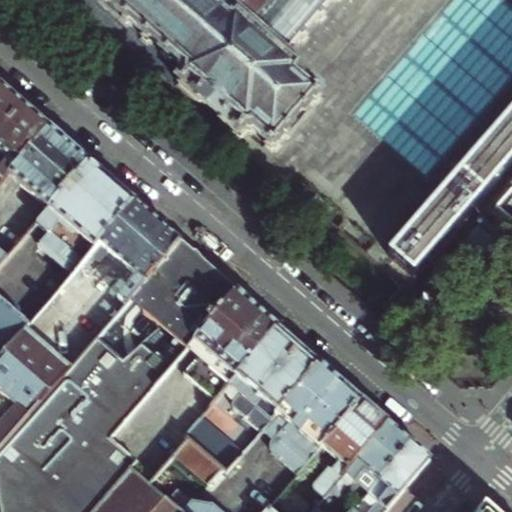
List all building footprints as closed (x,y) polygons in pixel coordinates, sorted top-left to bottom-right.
[(98,0),(100,1),(97,4),(106,11),(108,9),(120,19),(118,22),(127,30),(130,27),(141,37),(139,40),(148,47),(150,45),(161,55),(159,57),(168,65),(170,62),(182,73),(180,75),(183,78),(177,85),(201,106),(202,105),(219,119),(218,120),(242,142),(248,136),(250,138),(254,134),(266,145),(264,147),(272,154),(274,152),(277,154),(284,146),(282,144),(286,140),(288,141),(296,133),(294,131),(304,119),(306,121),(313,112),(311,111),(316,106),(318,108),(325,99),(322,96),(325,94),(318,88),(316,91),(314,88),(317,85),(319,87),(393,0),(98,0)] [(0,139),(25,110),(14,100),(1,89),(0,89),(0,139)] [(25,110),(0,139),(0,155),(8,162),(0,171),(0,190),(10,179),(51,132),(38,121),(25,110)] [(511,117),(421,222),(390,258),(415,280),(447,243),(511,167),(511,117)] [(51,132),(10,179),(37,202),(0,244),(0,270),(39,226),(90,167),(68,147),(51,132)] [(90,167),(39,226),(51,235),(39,249),(73,278),(136,206),(116,188),(90,167)] [(511,192),(498,209),(511,221),(511,192)] [(100,263),(120,280),(163,230),(150,218),(136,206),(73,278),(28,329),(0,361),(0,422),(3,425),(0,428),(0,452),(99,340),(128,306),(120,299),(110,291),(54,355),(36,340),(70,301),(78,300),(103,271),(100,263)] [(120,280),(119,281),(129,289),(120,299),(128,306),(131,304),(182,246),(174,239),(163,230),(120,280)] [(182,246),(131,304),(174,342),(170,346),(174,349),(163,362),(140,341),(123,361),(99,340),(0,452),(0,511),(94,511),(130,471),(136,464),(110,441),(194,344),(237,294),(207,268),(182,246)] [(258,312),(237,294),(194,344),(204,352),(183,376),(216,405),(237,381),(280,331),(258,312)] [(0,361),(28,329),(0,304),(0,361)] [(245,419),(244,422),(261,437),(263,434),(321,367),(300,348),(280,331),(237,381),(246,389),(232,407),(245,419)] [(315,458),(362,402),(340,383),(321,367),(263,434),(273,443),(270,448),(270,451),(273,455),(298,477),(315,458)] [(376,414),(362,402),(315,458),(328,470),(315,485),(315,491),(326,500),(333,493),(390,426),(376,414)] [(390,426),(333,493),(341,500),(356,482),(370,494),(412,446),(402,437),(390,426)] [(225,472),(190,441),(176,456),(211,488),(225,472)] [(378,504),(371,511),(389,511),(402,497),(431,462),(412,446),(370,494),(369,496),(378,504)] [(177,511),(167,503),(130,471),(94,511),(177,511)] [(178,491),(167,503),(177,511),(217,511),(212,507),(193,504),(178,491)]
